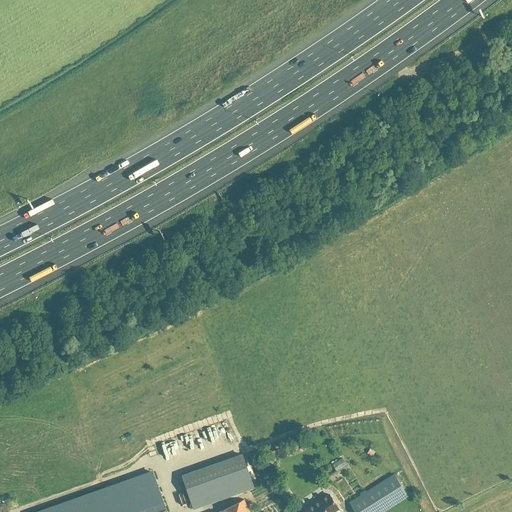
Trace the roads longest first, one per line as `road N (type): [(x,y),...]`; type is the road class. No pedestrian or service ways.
road 1 (motorway): [(0,280),(264,136),(461,0)]
road 2 (motorway): [(401,0),(220,122),(0,241)]
